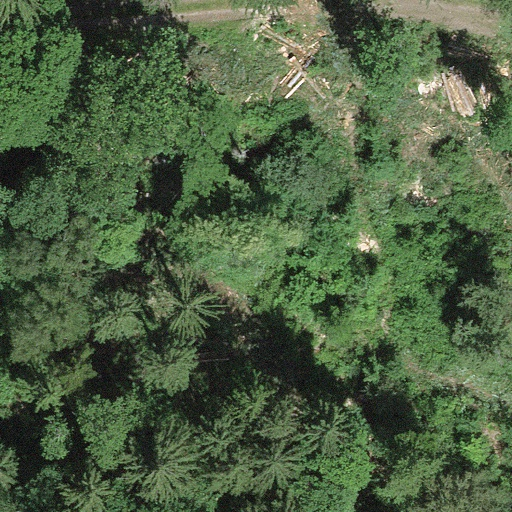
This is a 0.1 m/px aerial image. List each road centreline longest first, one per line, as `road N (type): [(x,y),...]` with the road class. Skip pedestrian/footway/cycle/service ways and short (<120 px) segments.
road 1 (track): [(0,5),(61,11),(219,0)]
road 2 (track): [(320,0),(511,25)]
